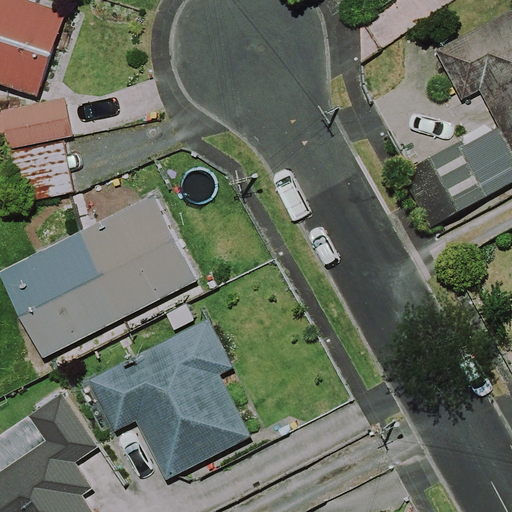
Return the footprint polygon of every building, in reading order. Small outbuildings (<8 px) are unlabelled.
[(68,15),(19,0),(0,0),(0,83),(41,97),(68,15)] [(511,11),(438,46),(481,141),(406,175),(430,229),(511,191),(511,11)] [(0,137),(8,136),(19,205),(73,196),(63,141),(165,123),(159,87),(57,104),(4,113),(0,114),(0,137)] [(76,223),(83,235),(1,280),(45,361),(194,279),(150,198),(137,205),(131,193),(76,223)] [(233,363),(211,322),(93,384),(121,438),(143,427),(171,482),(255,438),(220,370),(233,363)] [(122,511),(106,479),(41,511),(122,511)]
